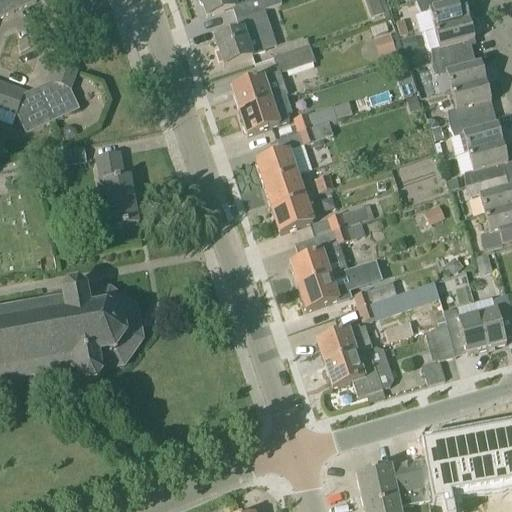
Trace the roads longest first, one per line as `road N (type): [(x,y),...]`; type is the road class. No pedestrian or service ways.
road 1 (residential): [(294,451),(201,159),(135,0)]
road 2 (residential): [(294,451),(511,386)]
road 3 (residential): [(153,511),(294,451)]
